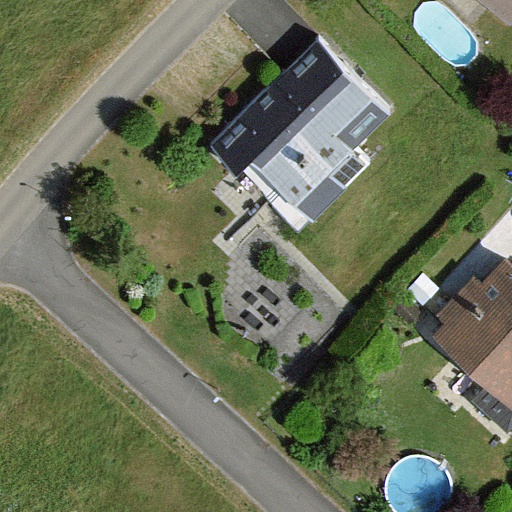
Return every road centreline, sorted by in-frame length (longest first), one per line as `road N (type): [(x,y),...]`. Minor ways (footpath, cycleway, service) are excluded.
road 1 (residential): [(0,222),(291,511)]
road 2 (unclassified): [(198,0),(0,210)]
